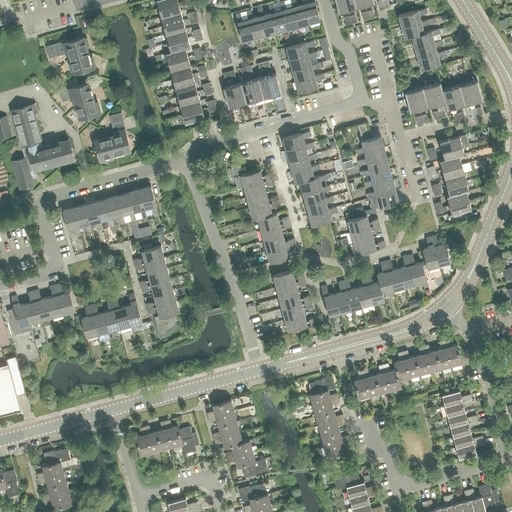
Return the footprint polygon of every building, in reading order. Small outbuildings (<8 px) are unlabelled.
[(156,0),(158,8),(178,3),(177,0),(156,0)] [(290,0),(292,7),(298,26),(309,23),(303,4),(297,5),(295,0),(290,0)] [(309,23),(320,20),(315,1),(314,1),(308,2),(307,0),(302,0),(303,4),(309,23)] [(347,10),(344,0),(335,0),(339,12),(347,10)] [(354,0),(344,0),(347,10),(356,7),(354,0)] [(279,2),(281,10),(287,29),(298,26),(292,7),(286,8),(284,1),(279,2)] [(158,8),(161,17),(180,11),(178,3),(158,8)] [(268,5),(270,13),(276,32),(287,29),(281,10),(275,11),(273,4),(268,5)] [(257,8),(259,16),(265,35),(276,32),(270,13),(264,14),(262,7),(257,8)] [(398,15),(401,27),(421,21),(419,15),(427,13),(426,8),(418,10),(398,15)] [(246,11),(248,19),(254,38),(265,35),(259,16),(253,17),(251,10),(246,11)] [(161,17),(163,25),(183,20),(180,11),(161,17)] [(237,22),(241,39),(242,41),(254,38),(248,19),(242,20),(240,13),(235,14),(237,22)] [(421,21),(401,27),(404,38),(412,36),(411,36),(424,32),(422,26),(430,24),(429,19),(421,21)] [(163,25),(166,34),(185,29),(183,20),(163,25)] [(454,24),(442,28),(443,32),(443,33),(457,29),(455,24),(454,24)] [(424,32),(411,36),(412,36),(414,47),(434,41),(432,35),(440,33),(439,28),(431,30),(424,32)] [(166,34),(168,43),(188,37),(185,29),(166,34)] [(71,56),(70,57),(71,63),(68,63),(70,72),(73,72),(95,67),(92,56),(89,57),(87,57),(86,53),(88,53),(86,47),(89,46),(87,37),(84,38),(84,37),(63,43),(62,42),(63,42),(63,41),(54,44),(46,46),(49,58),(57,55),(57,54),(65,51),(65,53),(68,53),(70,52),(71,56)] [(168,43),(170,51),(170,52),(185,48),(190,47),(188,37),(168,43)] [(442,39),(434,41),(414,47),(417,58),(437,52),(435,46),(443,44),(442,39)] [(314,45),(313,40),(305,42),(286,47),(289,59),(308,54),(308,53),(306,47),(314,45)] [(165,53),(168,62),(188,56),(185,48),(170,52),(170,51),(165,53)] [(328,48),(322,50),(323,54),(325,61),(331,59),(329,52),(328,48)] [(257,49),(245,52),(246,58),(249,57),(258,55),(258,54),(257,49)] [(437,52),(417,58),(420,69),(421,69),(440,64),(438,57),(446,55),(445,50),(437,52)] [(316,51),(308,53),(308,54),(289,59),(292,70),(311,64),(309,58),(317,56),(316,51)] [(168,62),(170,70),(190,65),(188,56),(168,62)] [(319,62),(311,64),(292,70),(295,81),(314,75),(312,69),(320,67),(319,62)] [(170,70),(173,79),(192,74),(190,65),(170,70)] [(272,95),(281,92),(277,79),(276,73),(275,73),(272,74),(270,67),(265,69),(264,69),(266,75),(267,75),(272,95)] [(317,87),(317,86),(316,80),(323,78),(322,73),(314,75),(295,81),(298,92),(317,87)] [(173,79),(175,88),(195,82),(192,74),(173,79)] [(244,82),(241,82),(246,102),(255,100),(249,80),(247,74),(242,75),(244,82)] [(266,75),(258,78),(263,97),(272,95),(267,75),(266,75)] [(258,78),(249,80),(255,100),(263,97),(258,78)] [(473,102),(483,99),(477,80),(468,82),(473,102)] [(175,88),(177,97),(197,91),(195,82),(175,88)] [(241,82),(232,85),(237,104),(246,102),(241,82)] [(440,82),(431,84),(436,104),(445,102),(442,89),(440,82)] [(468,82),(459,85),(465,104),(473,102),(468,82)] [(78,118),(100,112),(97,102),(93,103),(91,99),(93,98),(91,93),(89,84),(89,83),(68,88),(68,87),(59,89),(62,101),(63,101),(62,99),(70,97),(70,99),(75,98),(76,102),(75,102),(76,108),(77,108),(79,117),(78,117),(78,118)] [(431,84),(422,87),(428,106),(436,104),(431,84)] [(232,85),(223,87),(228,107),(237,104),(232,85)] [(459,85),(451,87),(456,106),(465,104),(459,85)] [(422,87),(413,89),(419,109),(428,106),(422,87)] [(451,87),(442,89),(445,102),(447,109),(456,106),(451,87)] [(419,109),(413,89),(404,92),(410,111),(419,109)] [(177,97),(180,105),(199,100),(197,91),(177,97)] [(180,105),(182,114),(202,109),(199,100),(180,105)] [(34,113),(37,112),(35,104),(17,109),(11,110),(13,115),(14,121),(21,146),(25,158),(12,161),(20,188),(33,185),(29,171),(34,169),(34,170),(35,170),(34,169),(43,167),(44,167),(44,166),(53,164),(53,165),(64,162),(64,161),(73,159),(74,159),(68,139),(67,139),(68,140),(62,141),(58,142),(53,144),(49,145),(49,144),(48,144),(42,146),(41,140),(35,117),(34,113)] [(185,123),(204,118),(202,109),(182,114),(185,123)] [(126,129),(123,120),(121,112),(109,115),(111,123),(112,124),(113,123),(115,131),(114,132),(113,132),(114,135),(115,136),(111,138),(110,136),(104,138),(103,135),(95,137),(95,140),(100,161),(111,159),(110,155),(110,154),(114,153),(114,154),(120,153),(121,155),(130,153),(129,151),(130,151),(124,129),(125,129),(126,129)] [(0,117),(0,138),(11,135),(6,116),(0,117)] [(282,138),(285,150),(305,144),(303,138),(311,136),(310,131),(302,133),(282,138)] [(356,154),(364,152),(364,151),(384,146),(381,135),(361,140),(363,147),(355,149),(356,154)] [(459,136),(439,141),(442,150),(461,145),(459,136)] [(285,150),(288,161),(308,155),(306,149),(314,147),(313,142),(305,144),(285,150)] [(442,150),(444,159),(459,155),(464,154),(461,145),(442,150)] [(359,165),(367,163),(367,162),(387,157),(384,146),(364,151),(364,152),(366,158),(358,160),(359,165)] [(346,148),(339,150),(342,158),(348,156),(346,148)] [(288,161),(291,172),(311,166),(309,160),(317,158),(316,153),(308,155),(288,161)] [(439,160),(442,169),(461,164),(459,155),(444,159),(439,160)] [(362,176),(370,173),(390,168),(387,157),(367,162),(367,163),(369,169),(361,171),(362,176)] [(294,183),(299,182),(299,181),(314,177),(312,171),(320,169),(319,164),(311,166),(291,172),(294,183)] [(442,169),(444,178),(464,172),(461,164),(442,169)] [(240,165),(228,168),(231,178),(234,177),(237,188),(243,186),(263,181),(260,169),(242,174),(240,165)] [(365,187),(373,184),(393,179),(390,168),(370,173),(372,180),(364,182),(365,187)] [(444,178),(447,187),(466,181),(464,172),(444,178)] [(299,181),(299,182),(302,192),(322,187),(320,181),(328,178),(327,174),(319,176),(319,175),(314,177),(299,181)] [(368,197),(376,195),(396,190),(393,179),(373,184),(374,191),(367,193),(368,197)] [(263,181),(243,186),(246,197),(266,192),(266,191),(263,181)] [(447,187),(449,195),(466,191),(469,190),(466,181),(447,187)] [(302,192),(305,203),(325,198),(323,192),(331,189),(330,185),(322,187),(302,192)] [(151,186),(139,189),(145,208),(151,207),(153,215),(158,213),(156,205),(151,186)] [(139,189),(128,192),(134,211),(140,210),(142,218),(147,216),(145,208),(139,189)] [(371,208),(379,206),(379,207),(399,202),(396,190),(376,195),(377,202),(370,204),(371,208)] [(446,196),(449,205),(469,199),(466,191),(449,195),(446,196)] [(128,192),(117,195),(123,214),(129,213),(131,221),(136,219),(134,211),(128,192)] [(266,192),(246,197),(249,208),(269,203),(266,192)] [(117,195),(106,198),(112,217),(118,216),(120,224),(124,222),(125,222),(123,214),(117,195)] [(305,203),(308,214),(328,209),(326,203),(334,200),(333,196),(325,198),(305,203)] [(106,198),(95,201),(101,221),(107,219),(109,227),(110,226),(114,225),(112,217),(106,198)] [(469,199),(449,205),(451,214),(471,208),(469,199)] [(95,201),(84,204),(90,224),(96,222),(98,230),(99,230),(103,228),(101,221),(95,201)] [(269,203),(249,208),(252,219),(257,218),(272,214),(272,213),(269,203)] [(84,204),(73,207),(79,227),(85,225),(87,233),(92,231),(90,224),(84,204)] [(361,206),(354,208),(357,216),(363,214),(361,206)] [(73,207),(62,210),(67,230),(68,230),(74,228),(76,236),(81,234),(79,227),(73,207)] [(311,226),(331,220),(329,214),(337,211),(336,207),(328,209),(308,214),(311,226)] [(272,214),(257,218),(260,229),(280,223),(277,212),(272,213),(272,214)] [(347,220),(350,232),(370,226),(367,215),(347,220)] [(280,223),(260,229),(263,240),(283,234),(280,223)] [(140,236),(151,233),(149,226),(139,229),(140,236)] [(350,232),(353,243),(373,237),(370,226),(350,232)] [(283,234),(263,240),(266,251),(286,246),(283,234)] [(353,243),(356,254),(376,249),(373,237),(353,243)] [(445,243),(433,246),(439,265),(450,262),(445,243)] [(141,250),(144,262),(164,256),(161,245),(141,250)] [(286,246),(266,251),(269,262),(289,257),(287,251),(290,250),(289,245),(286,246)] [(422,249),(423,251),(427,268),(439,265),(433,246),(422,249)] [(147,273),(167,267),(164,256),(144,262),(147,273)] [(410,265),(415,284),(427,281),(421,261),(410,265)] [(399,268),(404,287),(415,284),(410,265),(399,268)] [(511,278),(511,266),(502,269),(505,280),(511,278)] [(150,284),(170,278),(167,267),(147,273),(150,284)] [(388,271),(393,290),(404,287),(399,268),(388,271)] [(272,275),(276,286),(295,281),(292,269),(272,275)] [(382,293),(393,290),(388,271),(376,274),(378,281),(379,281),(382,293)] [(153,295),(173,289),(170,278),(150,284),(153,295)] [(295,281),(276,286),(279,297),(298,292),(295,281)] [(368,284),(373,303),(384,300),(382,293),(379,281),(378,281),(368,284)] [(357,287),(362,306),(373,303),(368,284),(357,287)] [(346,290),(351,309),(362,306),(357,287),(346,290)] [(156,306),(176,300),(173,289),(153,295),(156,306)] [(62,290),(57,291),(58,294),(63,314),(75,311),(74,309),(69,291),(63,293),(62,290)] [(335,293),(340,312),(351,309),(346,290),(335,293)] [(298,292),(279,297),(282,308),(301,303),(298,292)] [(323,296),(328,316),(340,312),(335,293),(323,296)] [(58,294),(47,297),(52,317),(63,314),(58,294)] [(47,297),(36,300),(41,320),(52,317),(47,297)] [(36,300),(25,303),(30,323),(41,320),(36,300)] [(176,300),(156,306),(159,315),(154,317),(158,330),(167,328),(167,326),(168,326),(169,326),(169,325),(170,325),(171,325),(171,324),(172,324),(172,323),(173,322),(173,321),(174,321),(174,320),(174,319),(174,318),(175,318),(175,317),(175,316),(175,315),(175,314),(174,313),(179,312),(176,300)] [(16,317),(10,319),(14,334),(32,329),(30,323),(25,303),(19,305),(18,302),(12,303),(16,317)] [(125,305),(130,325),(142,322),(137,302),(125,305)] [(301,303),(282,308),(284,319),(304,314),(301,303)] [(114,309),(119,328),(130,325),(125,305),(114,309)] [(103,312),(108,331),(119,328),(114,309),(103,312)] [(92,315),(97,334),(108,331),(103,312),(92,315)] [(304,314),(284,319),(288,331),(307,325),(304,314)] [(85,333),(86,337),(97,334),(92,315),(81,318),(85,333)] [(462,362),(461,359),(457,344),(456,344),(451,346),(449,338),(444,340),(451,365),(461,362),(462,362)] [(441,348),(436,350),(440,368),(451,365),(444,340),(439,341),(441,348)] [(428,344),(423,345),(430,371),(440,368),(436,350),(430,351),(428,344)] [(420,354),(415,356),(420,374),(430,371),(423,345),(418,347),(420,354)] [(407,350),(402,351),(409,376),(420,374),(415,356),(409,357),(407,350)] [(393,361),(395,369),(396,369),(399,379),(409,376),(402,351),(397,352),(399,360),(394,361),(393,361)] [(7,362),(0,363),(0,415),(21,410),(17,394),(25,392),(18,365),(16,357),(11,358),(7,359),(7,358),(6,358),(7,362)] [(383,364),(390,389),(400,387),(401,387),(399,379),(396,369),(395,369),(390,370),(388,363),(383,364)] [(390,389),(383,364),(378,365),(380,373),(375,374),(380,392),(390,389)] [(380,392),(375,374),(369,376),(367,368),(362,370),(369,395),(380,392)] [(369,395),(362,370),(357,371),(359,379),(354,380),(353,380),(358,398),(359,398),(369,395)] [(309,383),(312,393),(312,394),(328,389),(335,387),(332,376),(309,383)] [(310,394),(313,405),(338,398),(337,393),(329,395),(328,389),(312,394),(312,393),(310,394),(310,395),(310,394)] [(442,395),(445,405),(472,398),(470,394),(461,396),(459,390),(441,394),(442,395)] [(313,405),(316,415),(333,410),(332,405),(340,403),(338,398),(313,405)] [(445,405),(447,416),(465,411),(463,405),(473,403),(472,398),(445,405)] [(214,411),(207,413),(208,418),(233,411),(230,400),(231,400),(212,405),(213,405),(214,411)] [(316,415),(319,425),(344,419),(343,414),(335,416),(333,410),(316,415)] [(233,411),(208,418),(209,422),(217,420),(218,426),(236,421),(233,411)] [(447,416),(450,426),(477,419),(476,414),(466,417),(465,411),(447,416)] [(178,429),(179,429),(178,425),(177,425),(172,427),(170,419),(165,421),(172,446),(182,443),(178,429)] [(319,425),(321,436),(339,431),(338,425),(345,423),(344,419),(319,425)] [(450,426),(453,437),(470,432),(469,426),(479,423),(477,419),(450,426)] [(172,446),(165,421),(160,422),(162,430),(157,431),(162,449),(172,446)] [(212,434),(214,438),(239,431),(236,421),(218,426),(220,431),(212,434)] [(162,449),(157,431),(151,433),(149,425),(144,427),(151,452),(162,449)] [(189,426),(179,429),(178,429),(182,443),(182,444),(185,453),(196,450),(194,445),(199,444),(196,433),(191,434),(189,426)] [(151,452),(144,427),(139,428),(141,436),(136,437),(135,437),(140,456),(141,455),(151,452)] [(214,438),(215,443),(223,441),(224,447),(231,445),(242,442),(242,441),(239,431),(214,438)] [(321,436),(324,446),(350,439),(348,435),(341,437),(339,431),(321,436)] [(453,437),(456,447),(483,440),(482,435),(472,438),(470,432),(453,437)] [(225,453),(227,458),(252,451),(249,440),(250,440),(249,439),(242,441),(242,442),(231,445),(233,451),(225,453)] [(345,452),(343,446),(351,444),(350,439),(324,446),(327,457),(345,452)] [(459,458),(476,453),(474,447),(484,444),(483,440),(456,447),(459,457),(458,457),(459,458)] [(44,454),(46,464),(47,465),(60,461),(61,461),(70,459),(67,447),(44,454)] [(252,451),(227,458),(228,462),(235,460),(237,466),(241,465),(255,461),(252,451)] [(244,476),(268,469),(265,458),(255,461),(241,465),(244,476)] [(36,474),(38,479),(63,472),(60,461),(47,465),(46,464),(42,466),(44,472),(36,474)] [(8,496),(19,493),(13,470),(2,473),(6,486),(5,486),(6,487),(8,496)] [(346,486),(360,482),(357,471),(333,478),(336,489),(346,486)] [(47,481),(48,487),(66,482),(63,472),(38,479),(39,483),(47,481)] [(497,475),(498,481),(509,478),(508,472),(497,475)] [(498,481),(500,487),(511,484),(509,478),(498,481)] [(346,486),(349,497),(376,489),(375,485),(365,487),(364,482),(364,481),(360,482),(346,486)] [(42,495),(43,499),(69,492),(66,482),(48,487),(50,492),(42,495)] [(249,499),(249,498),(266,494),(263,483),(239,489),(242,501),(249,499)] [(496,507),(495,502),(499,501),(496,490),(492,491),(490,483),(478,486),(481,496),(485,510),(496,507)] [(500,487),(502,493),(511,489),(511,487),(511,484),(500,487)] [(472,488),(468,489),(474,511),(486,511),(485,510),(481,496),(475,497),(472,488)] [(349,497),(352,507),(369,502),(368,496),(377,494),(376,489),(349,497)] [(466,500),(460,502),(463,511),(474,511),(468,489),(464,490),(466,500)] [(511,489),(502,493),(503,499),(511,496),(511,489)] [(53,508),(54,508),(72,503),(69,492),(43,499),(45,504),(52,502),(54,508),(53,508)] [(243,506),(245,511),(270,504),(267,494),(268,494),(268,493),(266,494),(249,498),(249,499),(251,504),(243,506)] [(452,494),(447,495),(451,511),(463,511),(460,502),(454,503),(452,494)] [(445,506),(439,507),(440,511),(451,511),(447,495),(443,496),(445,506)] [(511,496),(503,499),(505,505),(511,502),(511,496)] [(168,503),(170,511),(174,511),(198,506),(196,501),(187,504),(185,498),(185,497),(167,502),(167,503),(168,503)] [(431,499),(426,500),(429,511),(440,511),(439,507),(433,509),(431,499)] [(352,507),(353,511),(374,511),(382,510),(381,506),(371,508),(369,502),(352,507)]
